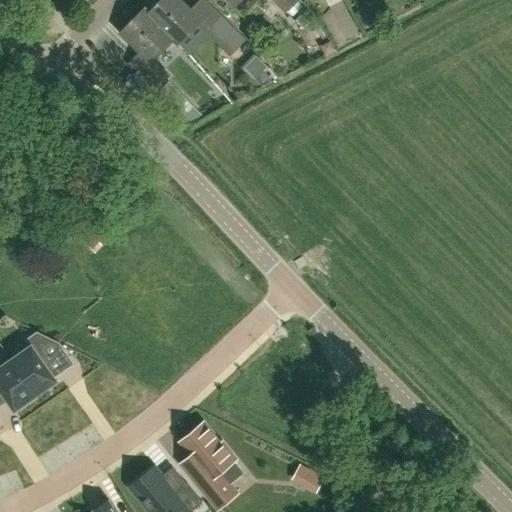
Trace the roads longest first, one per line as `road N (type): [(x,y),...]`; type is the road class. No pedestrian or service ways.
road 1 (residential): [(296,291),(130,439),(0,511)]
road 2 (tertiary): [(296,291),(167,149),(45,67)]
road 3 (tertiary): [(507,511),(296,291)]
